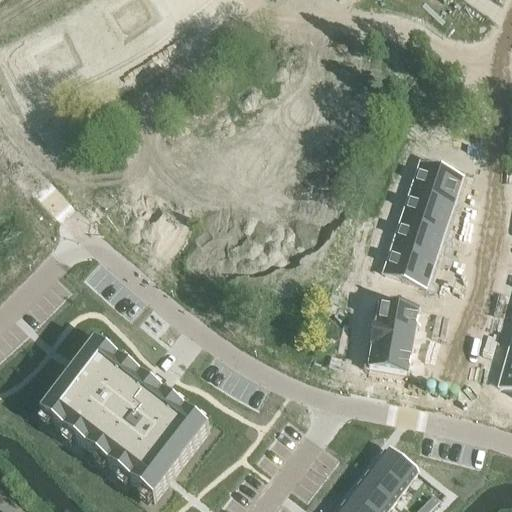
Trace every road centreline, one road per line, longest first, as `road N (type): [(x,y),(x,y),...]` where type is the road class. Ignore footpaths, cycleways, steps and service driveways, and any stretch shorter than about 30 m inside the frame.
road 1 (residential): [(338,406),(191,334),(90,235)]
road 2 (residential): [(497,193),(446,427)]
road 3 (unclassified): [(90,235),(0,137)]
road 4 (residential): [(0,316),(90,235)]
